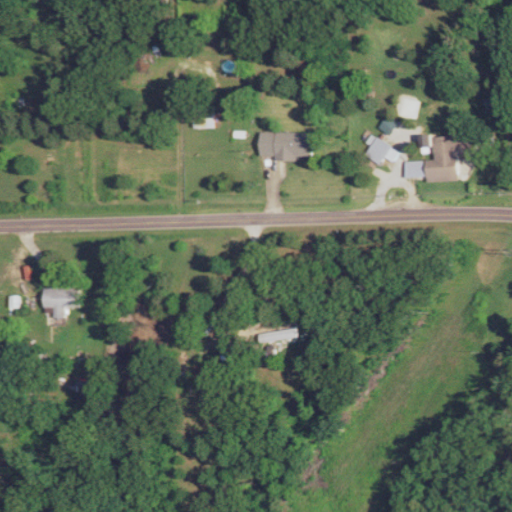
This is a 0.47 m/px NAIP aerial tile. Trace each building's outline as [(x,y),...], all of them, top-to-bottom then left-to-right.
[(320,132),(267,132),(267,158),(320,159),(320,132)] [(440,137),(441,160),(411,161),(412,179),(434,177),(434,181),(459,180),(458,159),(481,158),(480,141),(466,141),(465,135),(440,137)] [(399,162),(406,151),(384,136),(371,154),(387,165),(393,157),(399,162)] [(52,325),(62,325),(62,318),(72,318),(72,307),(87,307),(87,287),(52,287),(52,325)] [(306,349),(306,321),(282,321),(282,349),(306,349)]
